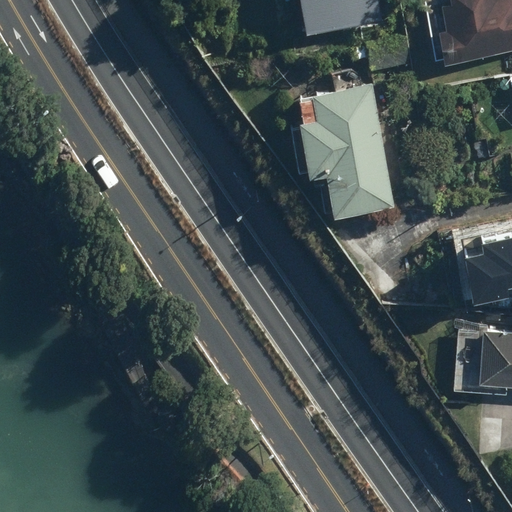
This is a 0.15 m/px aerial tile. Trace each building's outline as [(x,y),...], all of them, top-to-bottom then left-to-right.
[(292,0),(297,32),(381,18),(378,0),(292,0)] [(498,0),(429,0),(439,63),(511,51),(511,0),(500,0),(498,0)] [(363,44),(367,70),(410,64),(406,38),(363,44)] [(364,83),(289,96),(303,178),(318,175),(325,214),(385,204),(364,83)] [(468,258),(477,305),(511,298),(509,289),(511,287),(511,239),(484,245),(485,254),(468,258)] [(349,295),(344,242),(308,245),(312,298),(349,295)] [(511,323),(479,321),(475,379),(511,381),(511,323)]
